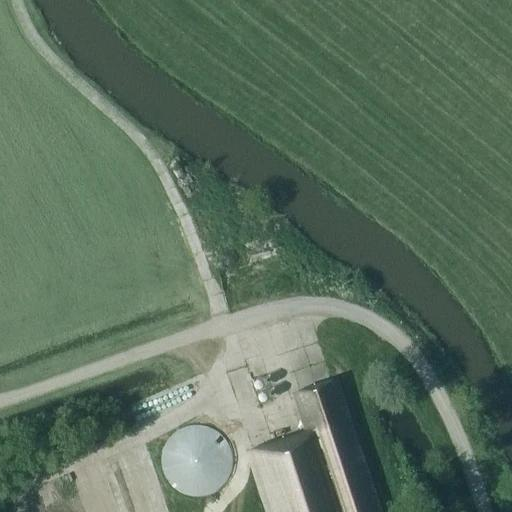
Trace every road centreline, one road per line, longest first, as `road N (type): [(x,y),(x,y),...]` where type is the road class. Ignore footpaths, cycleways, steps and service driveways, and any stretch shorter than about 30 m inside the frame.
road 1 (unclassified): [(484,511),(418,367),(389,333),(349,312),(268,311),(0,401)]
road 2 (track): [(224,325),(158,166),(37,44),(15,0)]
